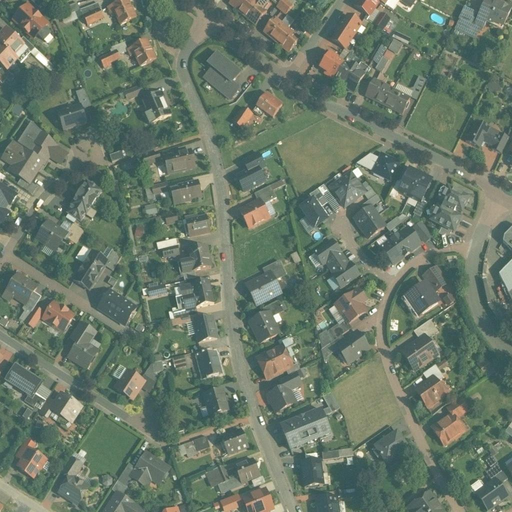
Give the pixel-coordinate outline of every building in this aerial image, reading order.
[(46,0),(29,0),(39,9),(47,1),(46,0)] [(127,0),(108,9),(111,16),(115,14),(121,27),(136,20),(127,0)] [(251,0),(233,0),(229,5),(242,16),(254,2),(251,0)] [(255,0),(254,2),(242,16),(256,27),(267,13),(266,12),(270,7),(270,6),(268,4),(269,4),(263,0),(255,0)] [(290,0),(283,0),(278,7),(277,8),(286,16),(293,7),(289,4),(292,1),(290,0)] [(372,0),(359,0),(354,8),(369,18),(379,4),(372,0)] [(415,0),(396,0),(407,7),(410,9),(415,0)] [(471,26),(466,37),(475,41),(479,31),(482,32),(487,21),(502,28),(503,28),(507,18),(508,18),(511,9),(492,0),(486,0),(479,16),(476,15),(471,26)] [(77,4),(64,9),(67,16),(80,11),(77,4)] [(98,5),(80,11),(84,18),(100,11),(101,11),(98,5)] [(48,26),(28,7),(14,21),(34,40),(38,36),(44,42),(50,36),(44,30),(48,26)] [(100,11),(84,18),(87,27),(104,19),(100,11)] [(390,21),(381,15),(373,26),(383,33),(390,21)] [(347,17),(339,29),(353,38),(361,26),(347,17)] [(312,26),(303,19),(298,26),(307,33),(312,26)] [(275,20),(264,33),(277,44),(288,30),(275,20)] [(464,23),(460,21),(455,31),(460,34),(466,37),(471,26),(465,23),(464,23)] [(353,38),(339,29),(331,41),(345,50),(353,38)] [(288,30),(277,44),(289,54),(300,40),(288,30)] [(19,43),(6,31),(0,37),(0,45),(17,62),(20,65),(31,54),(19,43)] [(35,50),(23,39),(19,43),(31,54),(35,50)] [(128,51),(128,52),(131,58),(135,56),(140,69),(156,61),(147,42),(128,51)] [(125,44),(110,50),(112,55),(117,52),(119,56),(128,52),(128,51),(125,44)] [(17,62),(0,45),(0,66),(3,69),(7,73),(8,73),(17,62)] [(112,55),(100,61),(104,70),(111,67),(110,64),(121,59),(119,56),(117,52),(112,55)] [(344,64),(326,52),(320,63),(323,65),(320,70),(334,79),(344,64)] [(241,75),(217,55),(208,66),(212,70),(204,79),(231,101),(239,90),(232,85),(241,75)] [(382,58),(375,71),(382,74),(389,62),(382,58)] [(350,68),(344,64),(334,79),(341,84),(347,87),(348,88),(358,73),(350,68)] [(358,73),(348,88),(347,87),(346,89),(353,94),(364,77),(369,70),(361,65),(358,70),(352,66),(350,68),(358,73)] [(15,79),(8,73),(7,73),(3,69),(0,71),(0,74),(7,81),(10,84),(15,79)] [(393,91),(374,81),(366,97),(385,107),(393,91)] [(499,85),(489,87),(490,93),(500,92),(499,85)] [(128,102),(144,96),(141,88),(125,94),(128,102)] [(80,106),(82,111),(91,108),(84,91),(76,94),(80,106)] [(410,99),(393,91),(385,107),(402,116),(410,99)] [(161,94),(145,101),(151,114),(147,116),(151,125),(171,117),(168,110),(161,94)] [(282,107),(266,95),(257,109),(265,114),(273,120),(282,107)] [(57,114),(63,133),(87,125),(82,111),(80,106),(57,114)] [(253,116),(243,109),(232,124),(242,131),(253,116)] [(265,114),(257,109),(253,114),(261,119),(265,114)] [(499,135),(476,123),(465,144),(480,151),(483,144),(493,148),(499,135)] [(31,124),(18,145),(31,153),(36,145),(51,155),(49,158),(54,161),(61,151),(60,150),(59,149),(59,150),(56,148),(56,147),(31,124)] [(493,148),(491,151),(502,156),(509,141),(510,140),(499,135),(493,148)] [(29,155),(24,152),(23,152),(13,145),(6,155),(7,156),(9,157),(8,157),(9,158),(10,158),(17,162),(10,173),(29,185),(37,172),(36,171),(40,164),(44,166),(49,158),(51,155),(36,145),(31,153),(29,155)] [(191,152),(170,157),(170,158),(164,159),(168,176),(188,171),(188,170),(195,168),(191,152)] [(158,154),(147,158),(149,165),(161,162),(158,154)] [(257,154),(243,161),(249,172),(257,168),(259,171),(265,168),(257,154)] [(399,165),(382,157),(375,170),(373,173),(373,174),(390,182),(399,165)] [(375,170),(360,163),(357,165),(373,174),(373,173),(375,170)] [(249,172),(237,179),(238,182),(238,184),(240,189),(243,190),(244,194),(265,183),(259,171),(257,168),(249,172)] [(432,182),(410,171),(402,185),(398,193),(421,204),(432,182)] [(365,195),(351,175),(341,182),(355,202),(365,195)] [(341,182),(330,190),(344,209),(355,202),(341,182)] [(92,184),(91,186),(87,183),(66,215),(73,220),(81,225),(86,217),(87,217),(91,209),(92,209),(93,210),(95,211),(100,203),(97,201),(98,200),(97,200),(102,193),(97,190),(99,188),(92,184)] [(118,183),(111,185),(114,196),(121,194),(118,183)] [(198,183),(178,187),(178,189),(171,191),(174,207),(194,202),(194,201),(202,199),(198,183)] [(397,183),(390,198),(395,200),(398,193),(402,185),(397,183)] [(0,222),(3,224),(9,215),(3,210),(7,204),(10,207),(17,197),(1,186),(0,185),(0,222)] [(167,185),(152,189),(154,196),(159,195),(168,193),(167,185)] [(270,187),(254,195),(258,203),(260,202),(262,207),(276,200),(270,187)] [(154,196),(152,189),(145,190),(148,203),(161,200),(159,195),(154,196)] [(447,189),(440,204),(444,205),(442,210),(438,208),(431,223),(442,228),(451,233),(453,234),(460,219),(453,216),(456,211),(461,214),(468,200),(447,189)] [(323,198),(318,191),(314,194),(309,196),(313,201),(320,210),(328,205),(323,198)] [(333,201),(328,195),(323,198),(328,205),(333,201)] [(377,197),(370,202),(373,207),(380,202),(377,197)] [(313,201),(301,210),(315,230),(327,221),(320,210),(313,201)] [(258,203),(240,213),(249,230),(262,224),(261,222),(268,218),(268,217),(269,214),(267,211),(264,210),(262,207),(260,202),(258,203)] [(371,209),(354,220),(361,230),(378,218),(371,209)] [(176,216),(165,218),(166,224),(167,226),(178,224),(176,216)] [(197,217),(185,219),(190,239),(210,234),(206,218),(198,220),(197,217)] [(378,218),(361,230),(368,240),(385,229),(378,218)] [(397,220),(391,224),(395,229),(401,225),(397,220)] [(66,235),(48,223),(37,240),(56,252),(66,235)] [(84,233),(73,226),(68,233),(71,235),(67,240),(76,246),(84,233)] [(451,233),(442,228),(438,235),(441,237),(450,236),(451,233)] [(511,229),(504,238),(503,244),(511,252),(511,229)] [(408,230),(381,250),(389,260),(386,263),(392,268),(393,266),(420,246),(408,230)] [(176,241),(157,245),(158,252),(162,251),(162,252),(178,248),(176,241)] [(332,243),(314,255),(322,267),(326,264),(340,254),(332,243)] [(178,248),(162,252),(164,259),(180,256),(178,248)] [(206,248),(188,252),(191,264),(190,264),(192,273),(195,273),(211,269),(210,261),(209,261),(206,248)] [(92,254),(83,249),(76,260),(84,265),(81,270),(82,270),(74,282),(89,292),(105,268),(108,263),(105,262),(92,254)] [(113,251),(105,262),(108,263),(105,268),(113,273),(123,258),(113,251)] [(340,254),(326,264),(330,270),(344,260),(340,254)] [(344,260),(330,270),(334,276),(348,267),(344,260)] [(279,262),(264,270),(268,277),(271,275),(273,280),(285,274),(279,262)] [(511,262),(499,276),(511,303),(511,262)] [(190,264),(181,266),(183,275),(192,273),(190,264)] [(334,276),(333,278),(341,289),(359,277),(351,265),(348,267),(334,276)] [(447,284),(437,270),(424,278),(435,293),(447,284)] [(192,273),(183,275),(185,282),(196,280),(195,273),(192,273)] [(268,277),(246,288),(256,307),(281,295),(273,280),(271,275),(268,277)] [(37,289),(18,277),(7,293),(26,306),(34,294),(37,289)] [(209,283),(182,289),(186,310),(187,310),(196,309),(213,305),(209,283)] [(425,286),(405,300),(418,318),(438,304),(425,286)] [(164,288),(149,291),(150,299),(166,295),(164,288)] [(359,291),(335,307),(345,321),(343,323),(345,327),(364,314),(358,305),(365,301),(359,291)] [(123,301),(109,292),(98,310),(111,319),(123,301)] [(34,294),(26,306),(23,309),(31,314),(35,309),(41,299),(34,294)] [(136,310),(123,301),(111,319),(125,327),(136,310)] [(278,303),(263,310),(266,316),(269,315),(271,319),(284,313),(278,303)] [(61,309),(54,305),(44,320),(63,334),(74,318),(67,314),(68,313),(61,309)] [(35,310),(35,309),(31,314),(25,324),(26,324),(26,325),(33,329),(43,314),(36,310),(35,310)] [(196,309),(187,310),(186,310),(173,313),(175,322),(198,317),(196,309)] [(266,316),(250,324),(260,345),(279,335),(271,319),(269,315),(266,316)] [(213,319),(194,323),(199,345),(217,341),(217,340),(216,340),(213,327),(214,327),(213,319)] [(430,322),(414,333),(419,342),(423,339),(425,342),(438,333),(430,322)] [(343,323),(328,333),(334,343),(342,337),(349,332),(345,327),(343,323)] [(91,332),(80,324),(70,339),(78,345),(80,342),(83,344),(91,332)] [(346,343),(337,349),(349,365),(369,350),(357,334),(346,343)] [(291,336),(278,343),(281,349),(283,348),(285,352),(296,346),(291,336)] [(334,343),(330,345),(335,351),(337,349),(346,343),(342,337),(334,343)] [(419,342),(401,354),(414,372),(421,367),(421,368),(436,358),(425,342),(423,339),(419,342)] [(83,344),(80,342),(78,345),(69,359),(87,371),(98,354),(83,344)] [(281,349),(257,361),(266,381),(289,370),(293,368),(291,365),(285,352),(283,348),(281,349)] [(216,355),(199,360),(202,371),(204,380),(222,376),(219,366),(216,355)] [(301,360),(291,365),(293,368),(289,370),(292,375),(295,374),(305,369),(301,360)] [(43,384),(15,365),(6,379),(17,386),(14,390),(32,401),(43,384)] [(153,375),(148,371),(141,382),(143,383),(146,379),(148,380),(155,384),(156,384),(154,375),(153,366),(152,366),(153,375)] [(435,367),(423,376),(428,383),(433,379),(437,384),(444,379),(435,367)] [(141,382),(128,373),(122,382),(120,383),(116,388),(117,391),(120,393),(122,393),(133,400),(143,383),(141,382)] [(292,376),(280,382),(283,389),(287,387),(290,393),(301,387),(295,374),(292,375),(292,376)] [(428,383),(426,384),(427,386),(418,392),(429,408),(445,396),(437,384),(433,379),(428,383)] [(155,384),(148,380),(142,389),(150,394),(155,385),(155,384)] [(283,389),(268,397),(276,415),(278,414),(280,414),(285,412),(285,410),(296,405),(290,393),(287,387),(283,389)] [(223,392),(204,397),(207,408),(210,408),(213,417),(229,413),(223,392)] [(56,405),(51,412),(52,412),(71,424),(81,409),(62,396),(56,405)] [(48,400),(39,414),(47,419),(52,412),(51,412),(56,405),(48,400)] [(462,400),(447,410),(451,417),(452,417),(455,422),(470,412),(462,400)] [(319,413),(281,428),(290,451),(328,435),(319,413)] [(451,417),(432,430),(444,447),(453,440),(456,441),(460,438),(460,435),(462,434),(456,426),(457,423),(455,422),(452,417),(451,417)] [(242,432),(230,437),(230,436),(221,439),(228,457),(248,449),(242,432)] [(396,434),(374,449),(385,464),(406,449),(396,434)] [(206,438),(194,442),(195,446),(198,454),(210,449),(206,438)] [(28,442),(17,458),(23,462),(30,451),(30,452),(34,446),(28,442)] [(194,442),(184,446),(185,451),(191,449),(190,447),(195,446),(194,442)] [(352,450),(342,451),(338,452),(339,460),(354,458),(352,450)] [(23,462),(19,468),(24,473),(24,474),(33,480),(40,469),(42,469),(46,463),(46,461),(30,452),(30,451),(23,462)] [(329,453),(322,454),(323,462),(339,460),(338,452),(329,453)] [(137,470),(131,479),(132,480),(143,487),(149,479),(160,486),(170,471),(146,455),(137,470)] [(83,467),(71,459),(61,475),(69,480),(71,477),(75,480),(83,467)] [(253,461),(234,469),(238,477),(241,485),(242,485),(260,477),(253,461)] [(320,461),(301,464),(304,489),(323,487),(320,461)] [(129,465),(118,482),(127,488),(132,480),(131,479),(137,470),(129,465)] [(497,466),(486,474),(492,484),(495,482),(499,487),(507,481),(497,466)] [(226,467),(210,473),(212,480),(218,477),(222,485),(222,486),(229,483),(228,480),(226,473),(229,472),(226,467)] [(75,480),(71,477),(69,480),(60,494),(78,506),(89,489),(75,480)] [(238,477),(228,480),(229,483),(222,486),(222,485),(220,486),(224,495),(243,487),(242,485),(241,485),(238,477)] [(485,489),(485,490),(477,496),(477,495),(476,496),(487,511),(488,511),(507,498),(499,487),(495,482),(492,484),(485,489)] [(478,483),(471,488),(470,491),(473,495),(476,496),(477,495),(477,496),(485,490),(485,489),(481,483),(478,483)] [(356,490),(339,492),(340,500),(357,498),(356,490)] [(265,491),(246,499),(247,501),(240,504),(242,511),(260,511),(272,507),(265,491)] [(143,511),(117,495),(105,511),(143,511)] [(441,511),(429,495),(427,496),(425,496),(420,499),(420,501),(407,510),(407,511),(410,509),(411,511),(441,511)] [(235,498),(218,505),(220,511),(221,511),(238,505),(235,498)] [(337,499),(316,501),(317,511),(337,511),(337,508),(338,508),(337,499)]
